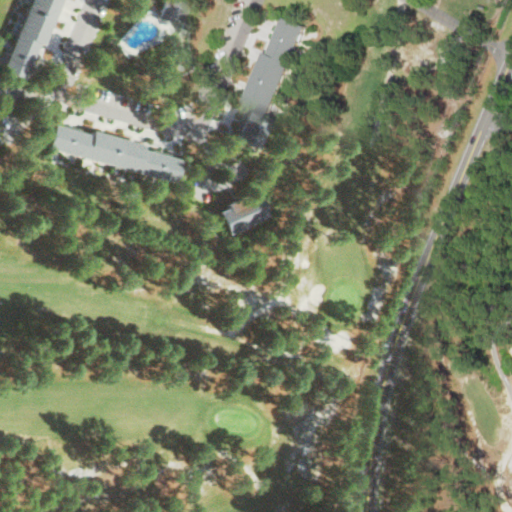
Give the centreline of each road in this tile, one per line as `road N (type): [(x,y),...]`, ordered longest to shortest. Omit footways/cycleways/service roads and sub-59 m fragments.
road 1 (tertiary): [(511,64),(388,367),(365,511)]
road 2 (residential): [(91,0),(59,80),(67,98),(181,134),(209,118),(258,0)]
road 3 (residential): [(511,61),(404,0)]
